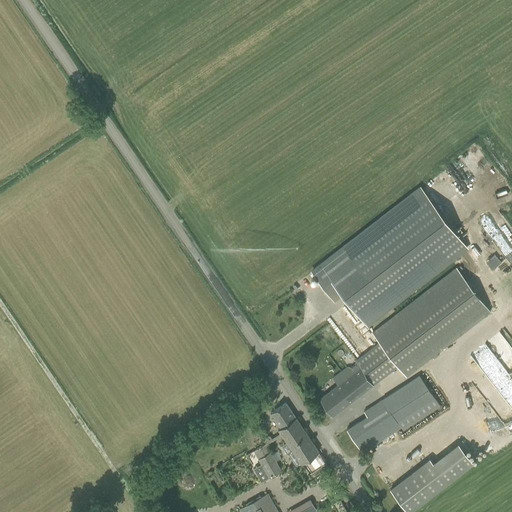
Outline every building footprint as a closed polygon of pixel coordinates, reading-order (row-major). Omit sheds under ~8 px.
[(342,294),(366,325),(467,247),(421,188),(312,272),(333,300),(342,294)] [(511,276),(511,257),(486,258),(486,268),(499,268),(499,277),(511,276)] [(397,366),(406,377),(491,312),(456,267),(372,332),(381,344),(358,362),(356,360),(331,379),(337,386),(328,393),(320,398),(332,416),(340,410),(397,366)] [(437,401),(419,375),(364,411),(366,416),(347,429),(362,452),(437,401)] [(286,403),(270,413),(280,428),(278,429),(301,463),(319,451),(286,403)] [(497,426),(484,434),(489,443),(502,435),(497,426)] [(427,461),(425,458),(384,487),(401,511),(405,511),(470,467),(453,443),(427,461)] [(281,470),(266,444),(255,450),(262,463),(253,468),(261,482),(269,477),(281,470)] [(278,511),(268,493),(239,509),(241,511),(278,511)] [(285,511),(313,511),(315,511),(308,498),(285,511)]
